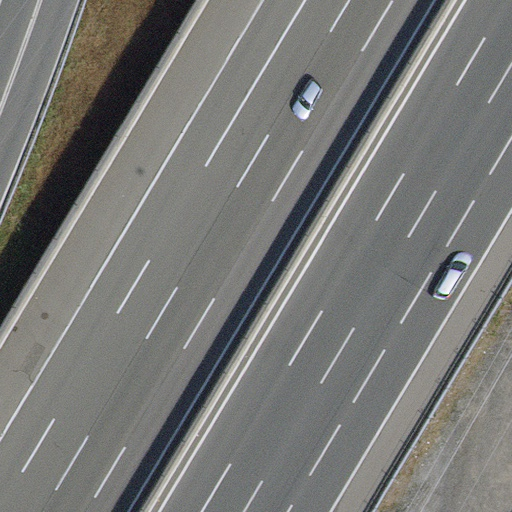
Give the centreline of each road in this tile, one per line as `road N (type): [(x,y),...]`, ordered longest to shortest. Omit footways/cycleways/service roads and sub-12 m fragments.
road 1 (motorway): [(240,511),(511,59)]
road 2 (motorway): [(365,0),(266,174),(122,372)]
road 3 (motorway): [(272,0),(182,156),(122,372)]
road 4 (motorway): [(122,372),(39,511)]
